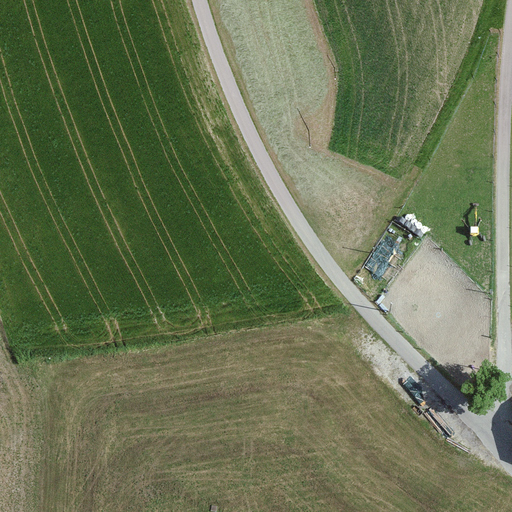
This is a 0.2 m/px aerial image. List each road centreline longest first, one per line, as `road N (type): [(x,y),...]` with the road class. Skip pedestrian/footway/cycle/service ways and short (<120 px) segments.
road 1 (unclassified): [(198,0),(240,115),(297,221),(366,310),(498,446)]
road 2 (unclassified): [(511,16),(498,446)]
